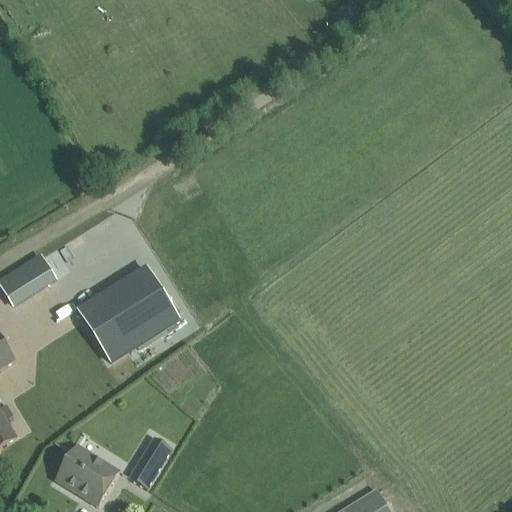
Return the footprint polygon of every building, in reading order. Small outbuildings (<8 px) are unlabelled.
[(148,273),(80,315),(111,366),(179,323),(148,273)] [(0,372),(15,363),(8,353),(0,338),(0,451),(18,441),(0,411),(0,372)] [(154,441),(129,482),(147,493),(172,453),(154,441)] [(97,507),(117,471),(77,448),(57,484),(97,507)] [(388,511),(378,494),(348,511),(388,511)]
